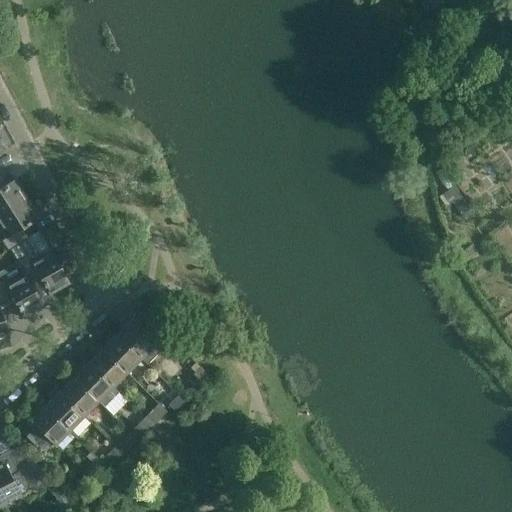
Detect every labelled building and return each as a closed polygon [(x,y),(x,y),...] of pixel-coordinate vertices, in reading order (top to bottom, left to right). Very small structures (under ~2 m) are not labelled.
[(0,216),(26,200),(15,182),(0,191),(0,216)] [(26,200),(0,216),(0,232),(4,239),(0,242),(6,251),(10,249),(10,250),(28,239),(21,228),(37,218),(26,200)] [(28,239),(10,250),(18,263),(25,275),(30,283),(39,278),(49,295),(69,283),(59,267),(66,263),(61,255),(55,259),(50,252),(40,257),(28,239)] [(0,282),(0,309),(15,302),(25,318),(43,307),(30,283),(25,275),(6,286),(3,281),(0,282)] [(0,341),(9,338),(0,311),(0,341)] [(141,357),(140,358),(147,364),(171,339),(148,317),(139,326),(127,315),(121,321),(121,326),(122,327),(116,333),(141,357)] [(126,372),(140,358),(141,357),(116,333),(113,330),(106,336),(106,340),(108,342),(102,348),(126,372)] [(126,372),(102,348),(98,344),(92,351),(92,355),(94,356),(88,362),(112,387),(112,386),(126,372)] [(73,377),(98,401),(99,400),(105,406),(119,392),(112,386),(112,387),(88,362),(84,359),(77,366),(77,369),(79,371),(73,377)] [(209,375),(195,363),(190,368),(195,373),(193,375),(197,378),(192,383),(192,385),(196,388),(209,375)] [(98,401),(73,377),(70,374),(63,380),(63,384),(64,386),(59,391),(83,416),(98,401)] [(164,380),(157,386),(166,395),(172,400),(168,404),(174,410),(184,400),(181,397),(172,388),(164,380)] [(44,406),(69,430),(83,416),(59,391),(55,388),(49,395),(48,399),(50,400),(44,406)] [(69,430),(44,406),(41,403),(34,409),(34,413),(35,415),(29,421),(31,422),(21,432),(39,449),(48,439),(54,445),(69,430)] [(144,418),(152,426),(167,412),(158,403),(144,418)] [(129,433),(138,441),(152,426),(144,418),(129,433)] [(115,447),(123,456),(138,441),(129,433),(115,447)] [(109,470),(123,456),(115,447),(101,461),(100,462),(109,470)] [(0,500),(2,504),(26,491),(29,483),(10,449),(0,454),(0,500)] [(100,462),(101,461),(92,453),(87,458),(95,466),(92,468),(103,476),(109,470),(100,462)]
